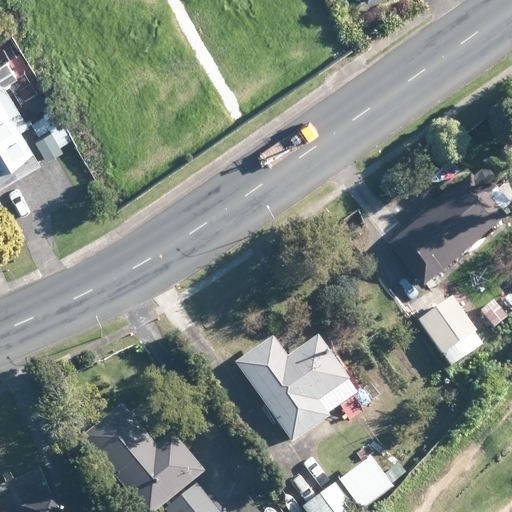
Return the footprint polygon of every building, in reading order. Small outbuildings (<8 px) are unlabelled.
[(34,121),(6,74),(1,64),(0,64),(0,187),(0,188),(47,161),(26,126),(34,121)] [(58,139),(70,133),(64,119),(51,126),(58,139)] [(448,273),(511,217),(507,212),(511,208),(511,198),(489,172),(480,180),(475,174),(442,203),(433,211),(407,233),(392,246),(430,289),(448,273)] [(445,339),(473,318),(458,297),(430,318),(445,339)] [(511,319),(511,313),(501,299),(483,313),(496,331),(511,319)] [(295,359),(290,351),(278,336),(241,364),(299,445),(337,417),(334,413),(341,408),(333,398),(358,380),(326,336),(307,351),(295,359)] [(164,446),(135,411),(130,404),(90,436),(151,511),(167,511),(205,482),(215,473),(181,432),(164,446)] [(331,425),(340,439),(350,432),(341,419),(331,425)] [(475,492),(482,499),(496,484),(489,478),(475,492)] [(364,511),(355,500),(341,482),(307,508),(309,511),(364,511)] [(69,511),(68,508),(61,493),(29,508),(30,511),(69,511)]
